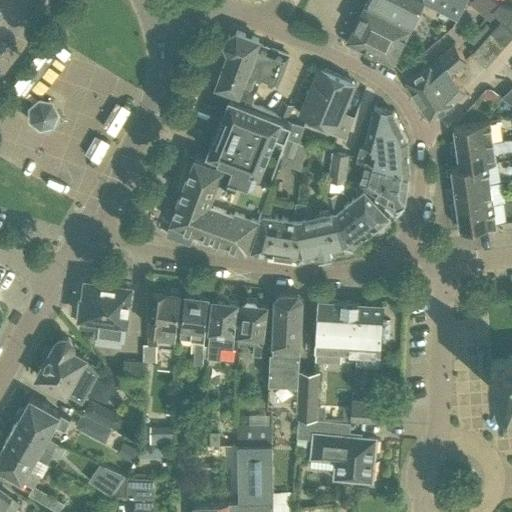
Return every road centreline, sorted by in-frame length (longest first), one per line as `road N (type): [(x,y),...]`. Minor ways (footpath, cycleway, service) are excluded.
road 1 (residential): [(90,223),(143,250),(322,275),(361,268),(403,241)]
road 2 (tertiary): [(90,223),(156,97),(154,19)]
road 3 (residential): [(265,24),(378,79),(402,99),(421,139)]
road 4 (residential): [(442,444),(436,274)]
road 5 (residential): [(421,139),(511,59)]
